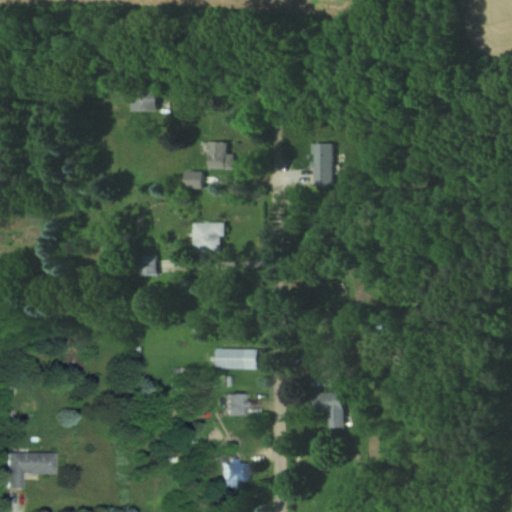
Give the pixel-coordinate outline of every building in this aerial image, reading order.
[(156,89),(131,89),(131,109),(156,109),(156,89)] [(233,167),(233,153),(226,153),(226,141),(209,141),(209,167),(233,167)] [(332,143),(313,143),(313,185),(332,185),(332,143)] [(202,170),(184,170),(184,187),(202,187),(202,170)] [(193,251),(223,251),(223,222),(193,222),(193,251)] [(138,255),(140,274),(156,273),(154,254),(138,255)] [(257,348),(215,348),(215,367),(257,367),(257,348)] [(338,384),(338,370),(322,370),(322,384),(338,384)] [(309,410),(328,409),(329,427),(343,426),(341,390),(308,392),(309,410)] [(245,415),(245,393),(227,393),(227,415),(245,415)] [(21,486),(21,472),(53,472),(54,451),(7,451),(6,486),(21,486)] [(223,486),(245,486),(245,463),(223,463),(223,486)]
